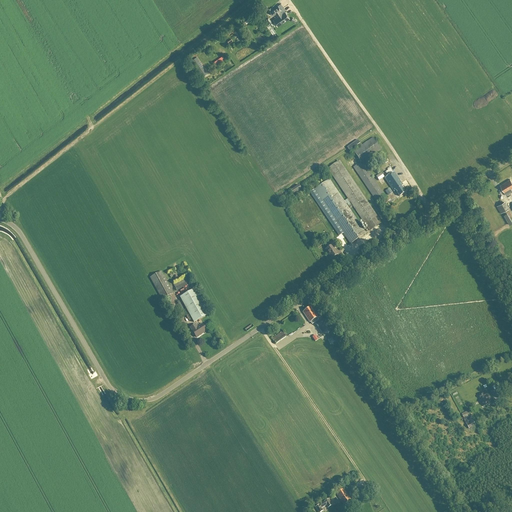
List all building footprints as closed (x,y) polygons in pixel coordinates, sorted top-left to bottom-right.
[(277,27),(289,19),(285,13),(282,15),(279,12),(281,11),(278,7),(270,12),(273,16),(275,14),(278,18),(273,21),(277,27)] [(264,15),(260,9),(255,12),(260,18),(264,15)] [(251,24),(258,19),(254,14),(253,15),(251,12),(245,16),(251,24)] [(203,77),(207,74),(196,57),(192,60),(203,77)] [(495,120),(492,122),(501,135),(508,130),(501,121),(497,124),(495,120)] [(495,139),(501,135),(492,122),(490,123),(492,127),(488,130),(495,139)] [(377,203),(386,197),(364,164),(367,162),(366,161),(381,150),(373,138),(353,151),(361,163),(353,168),(377,203)] [(496,149),(489,139),(486,141),(494,151),(496,149)] [(370,231),(381,223),(339,161),(328,169),(370,231)] [(400,197),(405,193),(401,187),(403,186),(394,172),(385,178),(394,192),(396,191),(400,197)] [(351,244),(366,233),(329,180),(314,190),(351,244)] [(511,191),(511,189),(511,188),(511,183),(510,180),(500,186),(506,196),(511,192),(511,191)] [(295,197),(304,192),(299,185),(291,191),(295,197)] [(389,203),(396,200),(393,194),(386,197),(389,203)] [(506,214),(502,216),(508,226),(511,224),(506,214)] [(332,258),(338,254),(332,245),(326,249),(332,258)] [(162,300),(173,294),(161,272),(150,278),(162,300)] [(195,289),(194,290),(179,297),(193,323),(209,315),(195,289)] [(317,318),(318,318),(321,316),(316,310),(313,312),(310,307),(303,312),(310,322),(311,322),(312,324),(318,320),(317,318)] [(322,319),(315,323),(324,336),(331,331),(322,319)] [(196,338),(207,331),(202,324),(197,327),(195,324),(190,328),(196,338)] [(284,339),(286,337),(282,332),(272,339),(275,343),(283,337),(284,339)] [(483,407),(489,404),(487,399),(489,398),(487,393),(483,394),(478,396),(483,407)] [(343,505),(351,500),(345,491),(338,496),(343,505)] [(319,505),(315,508),(318,511),(321,511),(323,511),(321,509),(326,505),(328,508),(332,505),(328,499),(324,502),(319,505)]
